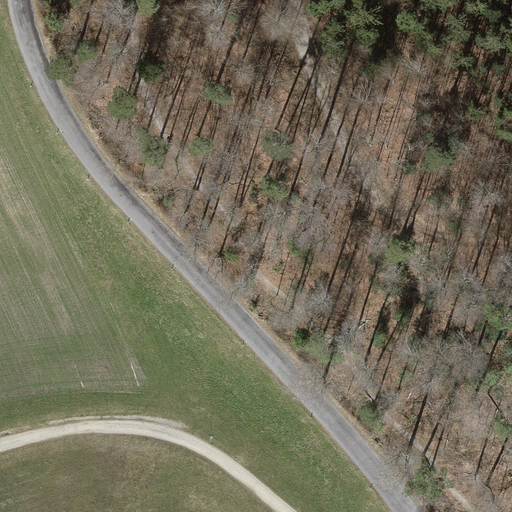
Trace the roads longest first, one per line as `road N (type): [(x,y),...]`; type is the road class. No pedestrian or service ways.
road 1 (unclassified): [(395,511),(280,359),(112,186),(63,115),(28,44),(17,0)]
road 2 (track): [(294,0),(361,176),(387,209),(426,228),(511,238)]
road 3 (track): [(284,511),(229,469),(215,447),(78,434),(0,458)]
